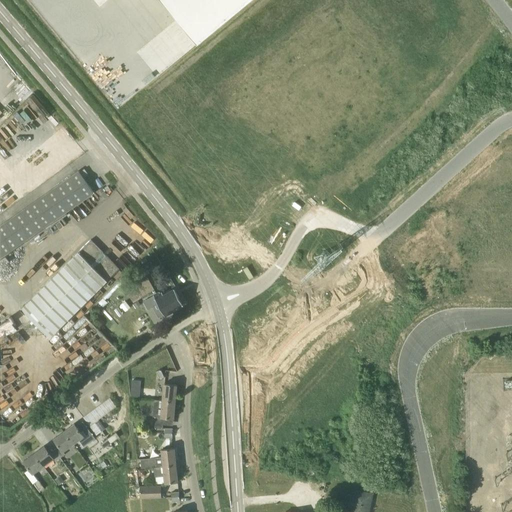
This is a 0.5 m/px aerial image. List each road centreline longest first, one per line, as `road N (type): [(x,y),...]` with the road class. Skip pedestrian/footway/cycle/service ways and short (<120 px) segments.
road 1 (secondary): [(216,302),(182,232),(0,14)]
road 2 (unclassified): [(216,302),(258,285),(310,212),(376,238)]
road 3 (secondary): [(237,511),(218,311)]
road 4 (unclassified): [(7,448),(171,332)]
road 5 (residential): [(171,332),(187,356),(187,438),(200,511)]
road 6 (unclassified): [(376,238),(511,121)]
road 7 (unknown): [(43,0),(128,90)]
